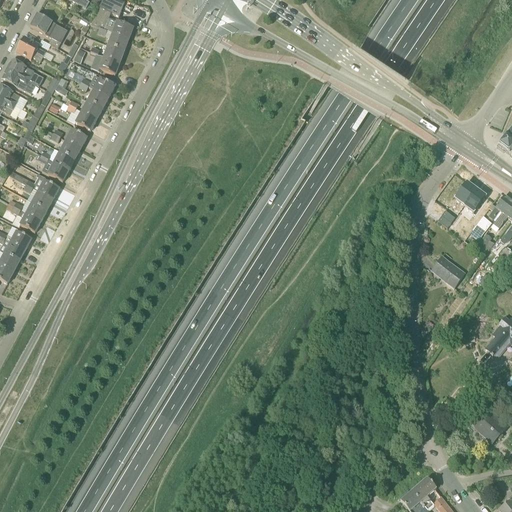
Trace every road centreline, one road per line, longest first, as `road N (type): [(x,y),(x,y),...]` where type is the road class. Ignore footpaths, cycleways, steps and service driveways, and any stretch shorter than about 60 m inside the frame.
road 1 (motorway): [(109,511),(436,0)]
road 2 (motorway): [(409,0),(83,511)]
road 3 (secondary): [(0,443),(225,12)]
road 4 (secondary): [(210,0),(0,401)]
road 5 (residential): [(0,357),(165,51),(165,17)]
road 6 (residential): [(431,449),(412,378),(406,284),(415,215),(460,149)]
road 7 (secondary): [(225,12),(460,149)]
road 8 (secondary): [(465,140),(259,0)]
